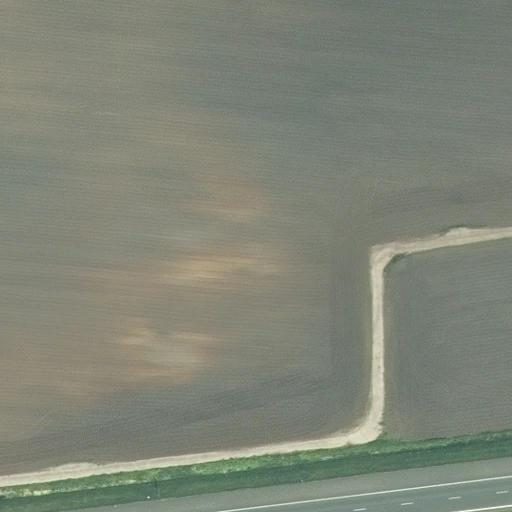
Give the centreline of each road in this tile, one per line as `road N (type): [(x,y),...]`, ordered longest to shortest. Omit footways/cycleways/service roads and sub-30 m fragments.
road 1 (track): [(511,232),(391,250),(377,261),(375,421),(367,437),(0,482)]
road 2 (motorway): [(511,491),(339,511)]
